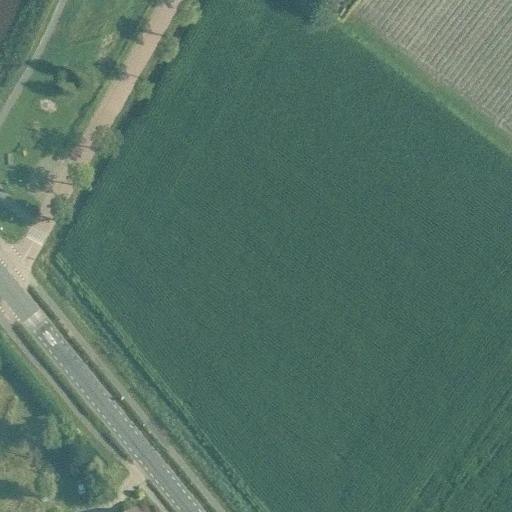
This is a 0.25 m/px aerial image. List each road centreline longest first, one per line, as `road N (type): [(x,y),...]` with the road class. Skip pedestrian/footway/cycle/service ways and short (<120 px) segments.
road 1 (unclassified): [(0,270),(27,248),(172,0)]
road 2 (tertiary): [(189,511),(0,281)]
